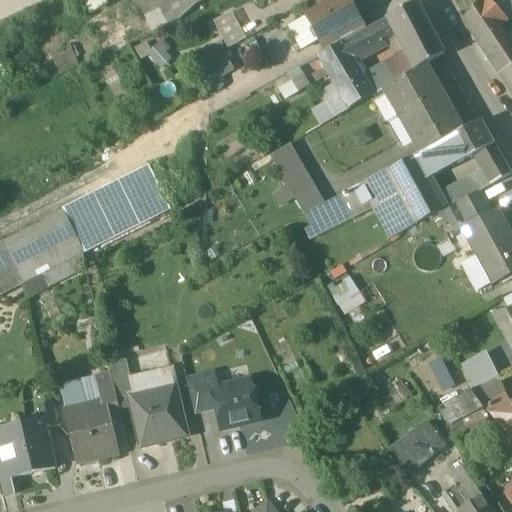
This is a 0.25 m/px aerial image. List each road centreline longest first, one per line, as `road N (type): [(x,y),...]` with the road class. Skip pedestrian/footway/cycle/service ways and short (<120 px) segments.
road 1 (unknown): [(0,237),(32,236),(75,217),(439,6)]
road 2 (residential): [(66,511),(262,463),(300,474),(331,511)]
road 3 (tertiary): [(511,127),(436,0)]
